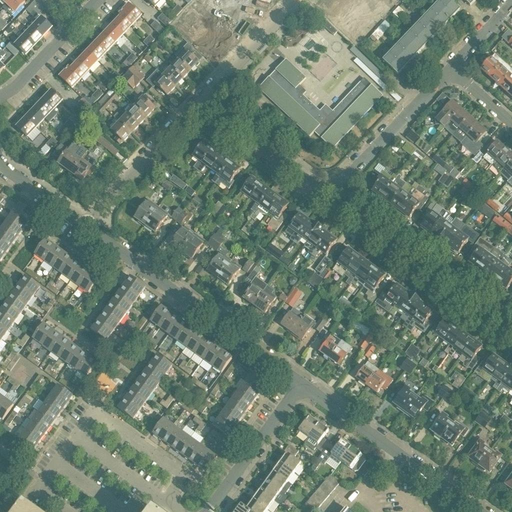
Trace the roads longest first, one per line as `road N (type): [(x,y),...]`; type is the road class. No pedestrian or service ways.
road 1 (residential): [(305,380),(84,226)]
road 2 (residential): [(511,330),(333,198)]
road 3 (residential): [(479,511),(305,380)]
road 4 (residential): [(166,503),(185,474),(92,408),(72,436)]
road 5 (residential): [(84,226),(204,97)]
road 6 (residential): [(333,198),(449,69)]
road 7 (residential): [(333,198),(204,97)]
road 8 (residential): [(208,511),(305,380)]
road 9 (residential): [(0,97),(98,0)]
road 10 (residential): [(204,97),(298,0)]
